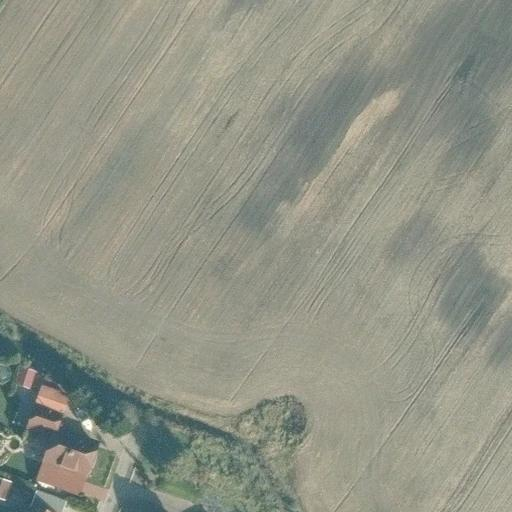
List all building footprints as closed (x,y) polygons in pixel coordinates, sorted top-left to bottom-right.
[(35,374),(19,369),(14,386),(31,391),(35,374)] [(72,395),(42,386),(36,403),(67,413),(72,395)] [(22,433),(48,442),(35,481),(85,498),(101,451),(59,437),(64,422),(30,410),(22,433)] [(13,485),(0,480),(0,501),(8,503),(13,485)] [(65,511),(68,506),(36,495),(30,511),(65,511)]
